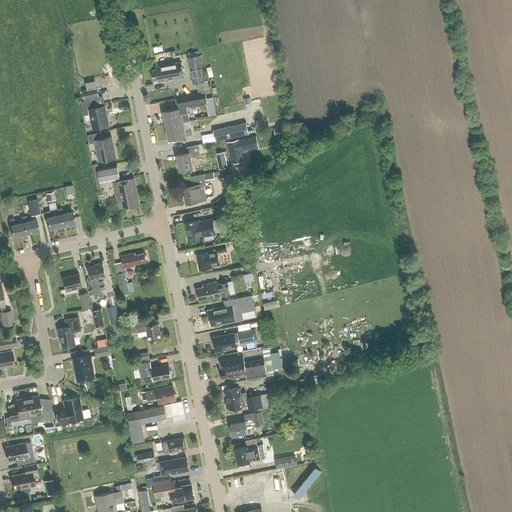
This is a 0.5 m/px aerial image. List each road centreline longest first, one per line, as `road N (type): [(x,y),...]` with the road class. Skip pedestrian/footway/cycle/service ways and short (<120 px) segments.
road 1 (tertiary): [(219,511),(161,224)]
road 2 (unclassified): [(161,224),(117,0)]
road 3 (residential): [(0,386),(36,379),(47,367),(27,258)]
road 4 (tertiary): [(27,258),(161,224)]
